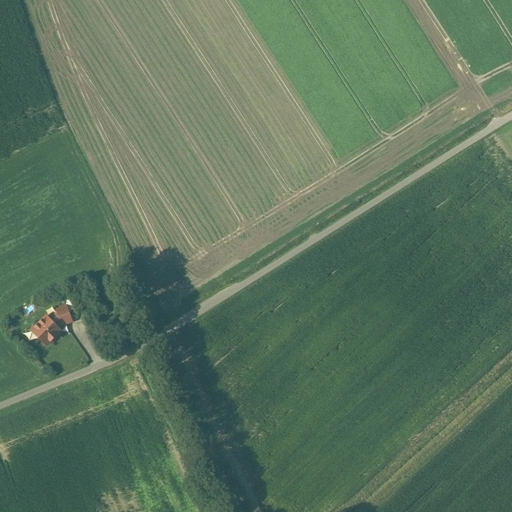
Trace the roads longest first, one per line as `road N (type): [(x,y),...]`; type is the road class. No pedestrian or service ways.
road 1 (unclassified): [(0,407),(160,338),(511,115)]
road 2 (track): [(100,366),(121,273),(114,231),(62,132)]
